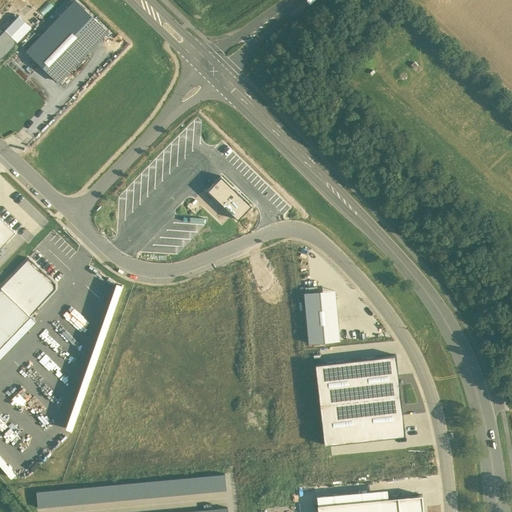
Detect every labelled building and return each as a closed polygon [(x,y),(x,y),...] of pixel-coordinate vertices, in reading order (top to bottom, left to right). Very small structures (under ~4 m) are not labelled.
[(75,0),(62,14),(94,45),(107,31),(75,0)] [(59,81),(94,45),(62,14),(40,37),(27,50),(27,51),(59,81)] [(19,15),(5,30),(17,41),(31,27),(19,15)] [(5,30),(0,34),(0,58),(0,59),(17,41),(5,30)] [(22,45),(27,50),(40,37),(35,32),(22,45)] [(220,175),(207,190),(238,219),(251,205),(220,175)] [(0,217),(0,246),(15,231),(0,217)] [(29,258),(1,287),(30,315),(55,288),(55,283),(29,258)] [(1,287),(0,287),(0,345),(30,315),(1,287)] [(303,292),(308,343),(340,340),(335,289),(303,292)] [(511,345),(506,344),(503,348),(506,356),(511,350),(511,345)] [(352,346),(353,357),(367,356),(366,345),(352,346)] [(396,355),(316,363),(325,444),(405,435),(396,355)] [(226,490),(225,473),(218,474),(219,490),(226,490)] [(219,490),(218,474),(211,475),(212,491),(219,490)] [(205,491),(204,475),(197,476),(198,492),(205,491)] [(204,475),(205,491),(212,491),(211,475),(204,475)] [(190,477),(191,493),(198,492),(197,476),(190,477)] [(176,478),(177,494),(184,493),(183,477),(176,478)] [(191,493),(190,477),(183,477),(184,493),(191,493)] [(177,494),(176,478),(169,479),(170,495),(177,494)] [(163,495),(162,479),(155,480),(156,496),(163,495)] [(162,479),(163,495),(170,495),(169,479),(162,479)] [(156,496),(155,480),(148,481),(149,497),(156,496)] [(142,497),(141,481),(134,482),(135,498),(142,497)] [(141,481),(142,497),(149,497),(148,481),(141,481)] [(127,483),(128,499),(135,498),(134,482),(127,483)] [(113,484),(114,500),(121,499),(120,483),(113,484)] [(128,499),(127,483),(120,483),(121,499),(128,499)] [(114,500),(113,484),(106,485),(107,501),(114,500)] [(100,501),(99,485),(92,486),(93,502),(100,501)] [(99,485),(100,501),(107,501),(106,485),(99,485)] [(93,502),(92,486),(85,487),(86,503),(93,502)] [(79,503),(78,487),(71,488),(72,504),(79,503)] [(78,487),(79,503),(86,503),(85,487),(78,487)] [(64,489),(66,505),(72,504),(71,488),(64,489)] [(50,490),(52,506),(58,505),(57,489),(50,490)] [(66,505),(64,489),(57,489),(58,505),(66,505)] [(52,506),(50,490),(43,491),(44,507),(52,506)] [(36,491),(38,507),(44,507),(43,491),(36,491)] [(423,511),(422,494),(317,504),(317,511),(423,511)]
